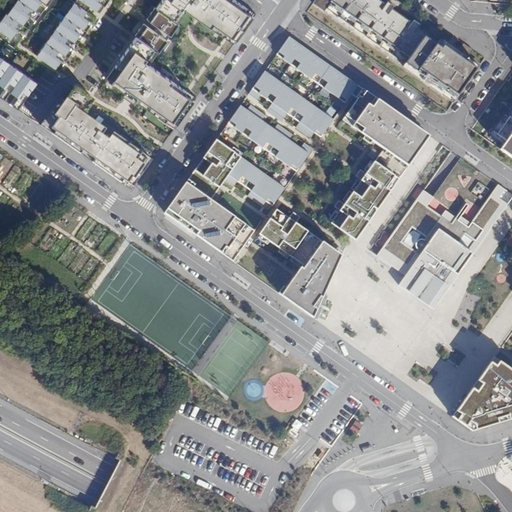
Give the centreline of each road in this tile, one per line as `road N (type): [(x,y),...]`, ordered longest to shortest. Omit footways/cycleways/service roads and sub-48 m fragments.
road 1 (residential): [(462,460),(442,436),(136,220)]
road 2 (residential): [(283,14),(448,125),(502,53),(508,26)]
road 3 (residential): [(283,14),(136,220)]
road 4 (motorway): [(191,511),(0,415)]
road 5 (residential): [(136,220),(0,123)]
road 6 (motorway): [(0,438),(142,511)]
